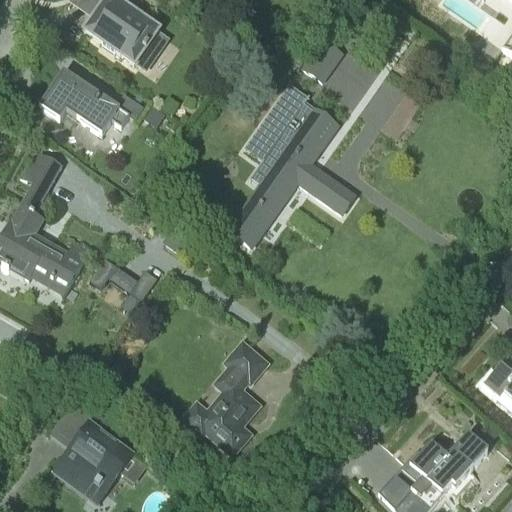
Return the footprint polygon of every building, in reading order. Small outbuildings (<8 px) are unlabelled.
[(114,6),(118,0),(76,0),(75,2),(76,3),(78,1),(100,16),(85,37),(103,50),(101,52),(114,61),(116,58),(134,71),(144,56),(146,58),(149,53),(147,52),(158,37),(142,26),(144,23),(132,15),(129,20),(124,17),(125,14),(114,6)] [(511,61),(511,0),(500,0),(511,8),(511,38),(501,54),(511,61)] [(323,88),(342,61),(321,46),(302,74),(323,88)] [(129,123),(62,78),(38,114),(59,128),(65,119),(101,142),(111,128),(121,135),(129,123)] [(136,122),(143,110),(124,98),(117,110),(136,122)] [(353,202),(310,171),(338,132),(303,107),(268,154),(277,162),(223,237),(237,246),(251,256),(297,190),(340,220),(353,202)] [(45,198),(59,171),(33,157),(19,184),(45,198)] [(34,237),(41,224),(20,213),(11,228),(9,227),(0,243),(0,270),(2,272),(1,274),(8,278),(9,276),(29,286),(32,280),(66,298),(88,258),(72,250),(68,256),(34,237)] [(143,286),(121,274),(115,286),(134,301),(143,286)] [(249,389),(265,370),(241,349),(225,369),(229,372),(214,390),(222,396),(205,417),(201,413),(195,412),(189,415),(186,420),(185,426),(188,431),(200,442),(204,438),(231,461),(249,440),(239,431),(246,423),(247,424),(258,411),(240,396),(247,388),(249,389)] [(511,375),(503,368),(483,391),(511,416),(511,415),(511,375)] [(134,461),(91,430),(105,412),(80,394),(70,408),(72,409),(52,436),(78,455),(73,461),(69,460),(56,477),(89,501),(97,490),(104,496),(118,478),(120,480),(134,461)] [(486,458),(466,442),(465,440),(446,464),(429,450),(395,491),(397,492),(397,493),(417,511),(425,511),(448,487),(455,492),(486,458)]
